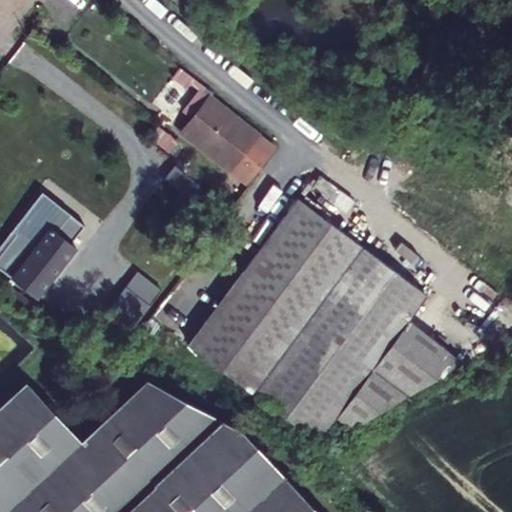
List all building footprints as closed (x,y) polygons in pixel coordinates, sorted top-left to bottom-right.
[(209,98),(181,133),(229,170),(256,135),(209,98)] [(266,143),(256,135),(229,170),(238,178),(266,143)] [(0,274),(39,302),(77,248),(69,242),(82,223),(38,193),(0,246),(0,274)] [(296,198),(187,344),(317,440),(335,416),(351,427),(461,362),(407,318),(425,294),(296,198)] [(0,511),(316,511),(241,431),(149,383),(82,444),(28,385),(0,409),(0,511)]
